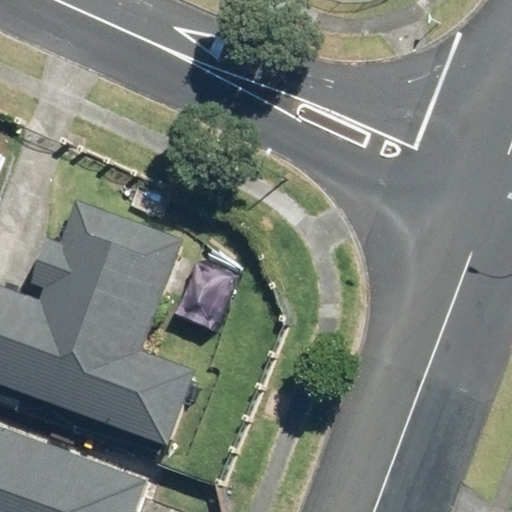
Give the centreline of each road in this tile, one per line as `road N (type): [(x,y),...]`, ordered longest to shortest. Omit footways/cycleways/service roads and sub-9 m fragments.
road 1 (residential): [(65,0),(490,188)]
road 2 (unclassified): [(374,511),(490,188)]
